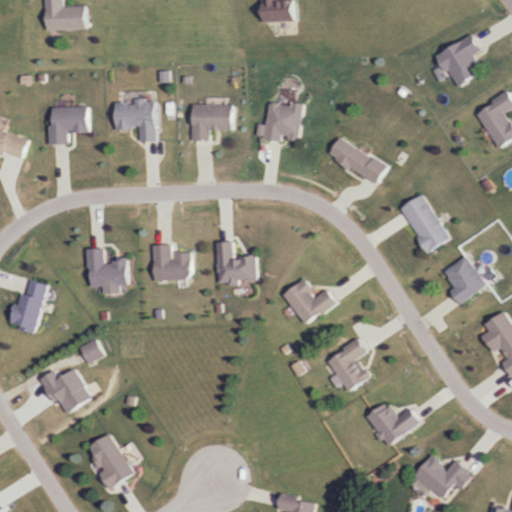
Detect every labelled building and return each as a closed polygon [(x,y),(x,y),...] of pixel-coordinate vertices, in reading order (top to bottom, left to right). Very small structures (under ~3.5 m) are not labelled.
[(48,0),(65,0),(66,8),(86,6),(88,26),(51,28),(48,0)] [(264,0),(279,0),(280,1),(296,0),(297,17),(265,19),(264,0)] [(461,84),(444,53),(474,36),(483,51),(472,57),(481,73),(461,84)] [(511,118),(511,135),(500,143),(481,111),(511,93),(511,94),(511,113),(510,115),(511,118)] [(276,100),(271,139),(305,143),(310,105),(276,100)] [(119,103),(159,104),(158,138),(141,138),(142,125),(119,125),(119,103)] [(197,104),(235,105),(235,128),(217,127),(217,136),(196,136),(197,104)] [(56,107),(90,108),(90,131),(69,131),(69,142),(55,141),(56,107)] [(0,128),(30,140),(23,156),(6,150),(3,158),(0,156),(0,128)] [(335,156),(385,185),(395,167),(345,138),(335,156)] [(427,196),(452,238),(430,251),(405,209),(427,196)] [(258,280),(222,281),(221,241),(235,241),(235,258),(246,258),(246,256),(258,256),(258,280)] [(195,252),(195,279),(158,280),(157,245),(175,245),(176,253),(195,252)] [(130,258),(130,284),(95,285),(94,248),(110,248),(110,259),(130,258)] [(468,257),(486,286),(462,301),(456,290),(460,287),(449,268),(468,257)] [(37,327),(16,322),(28,277),(49,283),(37,327)] [(288,295),(307,280),(320,297),(330,289),(339,301),(310,324),(288,295)] [(328,359),(362,339),(370,353),(361,359),(371,377),(348,391),(328,359)] [(84,348),(91,365),(109,356),(102,340),(84,348)] [(132,393),(141,395),(139,405),(130,403),(132,393)] [(369,417),(390,399),(402,414),(410,407),(421,419),(391,444),(369,417)] [(111,434),(134,470),(111,484),(105,474),(108,471),(93,446),(111,434)] [(420,474),(434,458),(448,471),(458,459),(470,471),(446,498),(420,474)] [(287,495),(316,499),(314,511),(298,511),(285,510),(287,495)]
